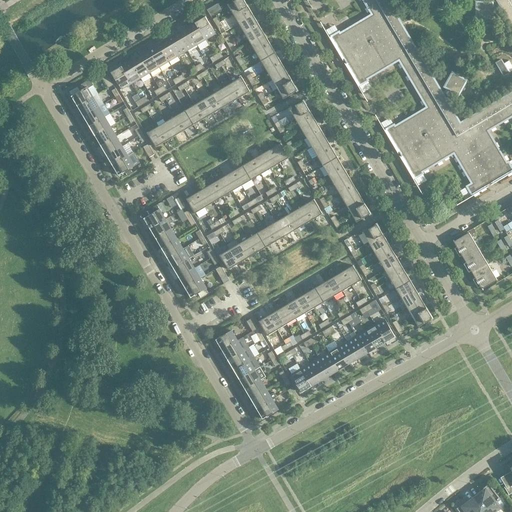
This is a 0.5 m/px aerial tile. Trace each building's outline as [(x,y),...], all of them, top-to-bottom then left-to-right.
[(245,2),(244,0),(234,0),(227,5),(228,6),(233,14),(246,7),(244,3),(245,2)] [(511,0),(363,0),(372,14),(386,38),(399,60),(427,107),(441,131),(454,153),(488,131),(511,116),(511,0)] [(221,10),(218,3),(207,10),(211,16),(221,10)] [(248,11),(246,7),(233,14),(239,24),(253,15),(250,10),(248,11)] [(386,38),(372,14),(340,33),(339,32),(329,37),(344,62),(386,38)] [(256,20),(253,15),(239,24),(244,33),(257,25),(255,21),(256,20)] [(206,17),(196,22),(206,39),(216,33),(206,17)] [(206,39),(196,22),(186,28),(197,45),(206,39)] [(259,30),(257,25),(244,33),(250,42),(264,34),(261,28),(259,30)] [(197,45),(186,28),(177,33),(187,50),(197,45)] [(187,50),(177,33),(168,39),(178,56),(187,50)] [(267,39),(264,34),(250,42),(255,51),(268,44),(266,40),(267,39)] [(399,60),(386,38),(344,62),(358,86),(368,80),(367,79),(399,60)] [(178,56),(168,39),(159,44),(169,61),(178,56)] [(169,61),(159,44),(149,50),(159,67),(169,61)] [(270,48),(268,44),(255,51),(261,61),(275,52),(272,47),(270,48)] [(159,67),(149,50),(140,55),(150,72),(159,67)] [(278,58),(275,52),(261,61),(267,70),(279,63),(277,59),(278,58)] [(150,72),(140,55),(130,61),(141,78),(150,72)] [(141,78),(130,61),(121,66),(131,83),(141,78)] [(282,67),(279,63),(267,70),(272,80),(286,71),(283,66),(282,67)] [(131,83),(121,66),(111,72),(121,89),(131,83)] [(289,76),(286,71),(272,80),(278,89),(290,81),(288,77),(289,76)] [(114,85),(107,75),(102,78),(108,88),(114,85)] [(240,78),(232,83),(239,95),(243,93),(244,95),(250,91),(246,85),(241,77),(240,78)] [(293,86),(290,81),(278,89),(282,97),(283,99),(292,94),(298,90),(294,84),(293,86)] [(239,95),(232,83),(222,88),(231,103),(236,100),(235,98),(239,95)] [(77,102),(79,105),(93,97),(87,87),(71,96),(76,103),(77,102)] [(231,103),(222,88),(213,94),(221,106),(225,104),(226,106),(231,103)] [(221,106),(213,94),(204,99),(212,114),(217,111),(216,109),(221,106)] [(99,107),(93,97),(79,105),(81,108),(79,109),(83,116),(99,107)] [(212,114),(204,99),(195,105),(202,117),(206,115),(207,117),(212,114)] [(307,106),(304,101),(298,104),(289,109),(290,111),(295,119),(308,112),(306,107),(307,106)] [(202,117),(195,105),(185,110),(194,125),(199,122),(198,120),(202,117)] [(105,117),(99,107),(83,116),(87,123),(89,122),(91,125),(105,117)] [(441,131),(427,107),(395,126),(394,125),(384,130),(399,155),(441,131)] [(194,125),(185,110),(176,116),(183,129),(187,126),(188,128),(194,125)] [(310,116),(308,112),(295,119),(301,128),(315,120),(312,115),(310,116)] [(183,129),(176,116),(166,122),(175,136),(180,133),(179,131),(183,129)] [(110,126),(105,117),(91,125),(93,128),(91,129),(95,136),(110,126)] [(318,125),(315,120),(301,128),(306,138),(319,130),(317,126),(318,125)] [(175,136),(166,122),(157,127),(165,140),(169,137),(170,139),(175,136)] [(116,136),(110,126),(95,136),(99,143),(101,142),(102,145),(116,136)] [(165,140),(157,127),(149,132),(147,133),(152,141),(156,147),(161,144),(160,142),(165,140)] [(321,134),(319,130),(306,138),(312,147),(326,138),(323,133),(321,134)] [(454,153),(441,131),(399,155),(413,179),(423,173),(422,172),(454,153)] [(507,163),(488,131),(454,153),(472,183),(467,186),(472,196),(511,172),(511,167),(508,162),(507,163)] [(122,146),(116,136),(102,145),(104,147),(102,149),(106,155),(122,146)] [(329,144),(326,138),(312,147),(317,156),(330,149),(328,145),(329,144)] [(284,149),(281,143),(275,146),(276,148),(272,151),(279,163),(288,158),(289,157),(284,149)] [(154,154),(148,144),(143,147),(149,157),(154,154)] [(128,156),(122,146),(106,155),(111,162),(112,161),(114,164),(128,156)] [(332,153),(330,149),(317,156),(323,166),(337,157),(334,152),(332,153)] [(279,163),(272,151),(268,153),(267,151),(261,154),(270,169),(279,163)] [(131,154),(128,156),(114,164),(116,167),(114,168),(118,175),(134,166),(130,160),(133,158),(131,154)] [(270,169),(261,154),(256,157),(257,159),(253,162),(261,174),(270,169)] [(340,162),(337,157),(323,166),(329,175),(341,167),(339,163),(340,162)] [(261,174),(253,162),(249,164),(248,162),(243,165),(251,180),(261,174)] [(251,180),(243,165),(237,169),(238,170),(234,173),(242,185),(251,180)] [(344,172),(341,167),(329,175),(334,184),(348,176),(345,171),(344,172)] [(242,185),(234,173),(230,175),(229,173),(224,177),(233,191),(242,185)] [(351,181),(348,176),(334,184),(340,194),(352,186),(350,182),(351,181)] [(233,191),(224,177),(219,180),(220,181),(216,184),(223,196),(233,191)] [(223,196),(216,184),(212,186),(211,184),(205,188),(214,202),(223,196)] [(355,190),(352,186),(340,194),(345,203),(359,194),(356,189),(355,190)] [(214,202),(205,188),(200,191),(201,192),(197,195),(205,207),(214,202)] [(362,200),(359,194),(345,203),(351,212),(363,205),(361,201),(362,200)] [(205,207),(197,195),(193,197),(192,195),(186,199),(190,205),(195,213),(197,212),(196,212),(205,207)] [(172,196),(167,199),(172,208),(177,205),(175,200),(172,196)] [(186,207),(180,197),(175,200),(177,205),(181,210),(186,207)] [(312,200),(304,205),(312,218),(316,215),(317,217),(322,214),(319,208),(319,207),(314,199),(312,200)] [(159,209),(157,205),(148,210),(151,214),(159,209)] [(312,218),(304,205),(295,211),(303,225),(309,222),(308,220),(312,218)] [(366,209),(363,205),(351,212),(356,220),(355,220),(356,222),(365,217),(371,213),(367,208),(366,209)] [(150,224),(152,227),(165,219),(159,209),(151,214),(144,218),(148,225),(150,224)] [(303,225),(295,211),(286,216),(293,229),(297,226),(298,228),(303,225)] [(171,216),(165,219),(152,227),(153,230),(152,231),(156,238),(171,229),(168,224),(173,221),(171,216)] [(293,229),(286,216),(276,222),(285,236),(290,233),(289,231),(293,229)] [(511,228),(511,221),(503,226),(506,232),(511,228)] [(285,236),(276,222),(267,227),(274,240),(278,237),(279,239),(285,236)] [(380,230),(377,224),(371,227),(362,232),(363,234),(364,234),(368,242),(381,235),(379,231),(380,230)] [(274,240),(267,227),(258,233),(266,247),(271,244),(270,242),(274,240)] [(177,239),(171,229),(156,238),(160,245),(161,244),(163,247),(177,239)] [(459,249),(463,257),(478,248),(469,232),(454,241),(454,240),(453,240),(458,248),(456,249),(457,250),(459,249)] [(266,247),(258,233),(248,238),(256,251),(260,248),(261,250),(266,247)] [(383,239),(381,235),(368,242),(374,251),(388,243),(385,238),(383,239)] [(256,251),(248,238),(239,244),(247,258),(253,255),(252,253),(256,251)] [(183,249),(177,239),(163,247),(165,250),(163,251),(167,258),(183,249)] [(391,248),(388,243),(374,251),(379,261),(392,253),(390,249),(391,248)] [(247,258),(239,244),(230,249),(237,262),(241,259),(242,261),(247,258)] [(488,264),(478,248),(463,257),(467,263),(465,264),(466,266),(468,265),(473,273),(488,264)] [(189,258),(183,249),(167,258),(171,265),(173,264),(175,267),(189,258)] [(237,262),(230,249),(221,254),(220,255),(225,263),(228,269),(234,266),(233,264),(237,262)] [(394,257),(392,253),(379,261),(385,270),(399,262),(396,256),(394,257)] [(195,268),(189,258),(175,267),(177,270),(175,271),(179,277),(195,268)] [(402,267),(399,262),(385,270),(390,279),(403,272),(401,268),(402,267)] [(497,280),(488,264),(473,273),(476,279),(474,280),(476,281),(477,280),(483,290),(482,288),(497,280)] [(357,271),(353,265),(347,269),(348,270),(344,273),(352,285),(360,280),(360,281),(362,280),(357,271)] [(227,276),(221,266),(215,269),(222,279),(227,276)] [(200,278),(195,268),(179,277),(183,284),(185,283),(186,286),(200,278)] [(405,276),(403,272),(390,279),(396,289),(410,280),(407,275),(405,276)] [(352,285),(344,273),(340,275),(339,273),(334,277),(342,291),(352,285)] [(342,291),(334,277),(329,280),(330,281),(326,284),(333,296),(342,291)] [(206,288),(200,278),(186,286),(188,289),(186,290),(191,298),(206,288)] [(414,286),(410,280),(396,289),(402,298),(414,291),(412,287),(414,286)] [(333,296),(326,284),(322,286),(321,284),(315,288),(324,302),(333,296)] [(324,302),(315,288),(310,291),(311,292),(307,295),(315,307),(324,302)] [(417,295),(414,291),(402,298),(407,307),(421,299),(418,294),(417,295)] [(315,307),(307,295),(303,297),(302,295),(297,299),(305,313),(315,307)] [(305,313),(297,299),(291,302),(292,304),(288,306),(296,319),(305,313)] [(425,304),(421,299),(407,307),(413,317),(425,309),(423,305),(425,304)] [(296,319),(288,306),(284,308),(283,307),(278,310),(286,324),(296,319)] [(428,313),(425,309),(413,317),(418,325),(417,325),(418,327),(427,322),(433,318),(429,312),(428,313)] [(286,324),(278,310),(273,313),(274,315),(270,317),(277,330),(286,324)] [(277,330),(270,317),(266,319),(265,318),(259,321),(262,327),(267,336),(269,335),(269,334),(277,330)] [(258,328),(252,318),(246,321),(252,331),(258,328)] [(385,319),(375,325),(385,342),(395,336),(385,319)] [(385,342),(375,325),(366,330),(376,347),(385,342)] [(222,346),(223,349),(237,340),(231,330),(216,339),(220,347),(222,346)] [(376,347),(366,330),(357,336),(367,353),(376,347)] [(367,353),(357,336),(347,342),(357,358),(367,353)] [(243,350),(237,340),(223,349),(225,352),(223,353),(228,360),(243,350)] [(357,358),(347,342),(338,347),(348,364),(357,358)] [(348,364),(338,347),(329,353),(339,370),(348,364)] [(249,360),(243,350),(228,360),(232,366),(233,365),(235,368),(249,360)] [(339,370),(329,353),(319,358),(329,375),(339,370)] [(329,375),(319,358),(310,364),(320,381),(329,375)] [(255,370),(249,360),(235,368),(237,371),(235,372),(239,379),(255,370)] [(320,381),(310,364),(301,369),(311,386),(320,381)] [(260,367),(255,370),(239,379),(243,386),(245,385),(247,388),(261,380),(266,377),(260,367)] [(311,386),(301,369),(291,375),(301,392),(311,386)] [(266,389),(261,380),(247,388),(248,391),(247,392),(251,399),(266,389)] [(299,397),(293,387),(287,390),(293,401),(299,397)] [(272,399),(266,389),(251,399),(255,406),(257,405),(258,408),(272,399)] [(278,410),(272,399),(258,408),(260,410),(258,412),(263,419),(278,410)] [(479,495),(474,498),(484,511),(492,511),(499,507),(495,502),(500,499),(489,484),(477,492),(479,495)] [(484,511),(474,498),(470,502),(468,499),(457,508),(459,511),(484,511)]
